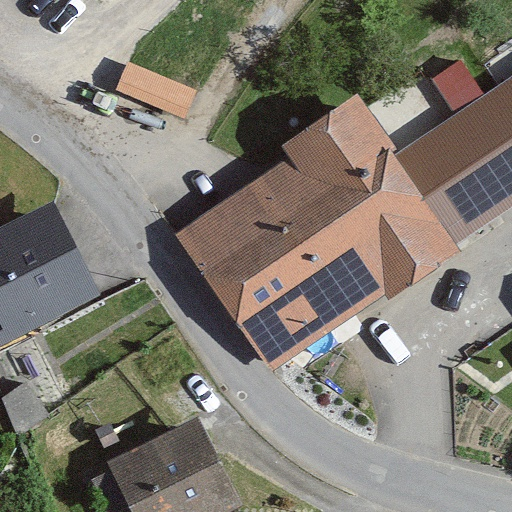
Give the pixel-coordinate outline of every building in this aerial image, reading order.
[(467,55),(431,74),(449,108),(484,89),(467,55)] [(192,91),(129,66),(120,90),(183,115),(192,91)] [(511,79),(392,162),(350,101),(275,153),(284,166),(175,241),(269,378),(382,301),(387,308),(457,260),(449,249),(511,206),(511,79)] [(93,296),(51,209),(0,233),(0,340),(0,341),(93,296)] [(225,511),(235,507),(193,425),(103,471),(123,511),(225,511)]
